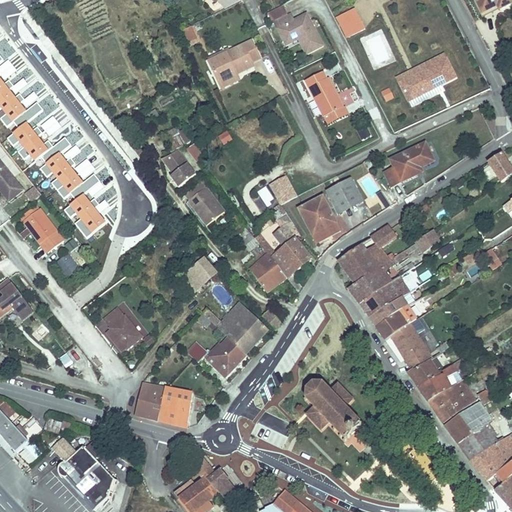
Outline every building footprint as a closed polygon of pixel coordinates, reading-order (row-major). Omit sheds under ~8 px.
[(511,1),(511,0),(477,0),(484,12),(499,5),(501,10),(511,4),(511,1)] [(279,19),(288,15),(284,8),(268,16),(272,23),(274,22),(279,19)] [(355,8),(338,17),(348,38),(366,29),(355,8)] [(291,14),(288,15),(279,19),(274,22),(284,41),(296,34),(299,39),(307,55),(324,46),(310,19),(306,21),(303,16),(294,21),(291,14)] [(191,46),(200,41),(194,28),(184,33),(191,46)] [(287,46),(299,39),(296,34),(284,41),(287,46)] [(209,62),(219,82),(236,74),(253,65),(251,62),(260,57),(251,41),(226,53),(209,62)] [(77,223),(88,238),(107,223),(96,209),(102,204),(97,199),(91,203),(85,195),(103,182),(97,174),(85,184),(72,168),(78,164),(73,158),(67,162),(61,155),(73,145),(67,138),(55,147),(50,141),(45,145),(39,137),(44,133),(40,127),(35,131),(28,123),(45,110),(39,102),(28,111),(22,104),(27,100),(22,94),(17,98),(11,91),(16,86),(11,80),(6,84),(0,76),(0,63),(5,59),(0,53),(0,110),(3,108),(9,115),(3,119),(9,127),(14,122),(20,130),(9,139),(15,146),(21,141),(26,147),(20,152),(26,160),(31,155),(36,161),(42,157),(48,165),(42,169),(48,177),(54,172),(59,179),(54,184),(66,198),(72,194),(77,201),(66,210),(72,218),(78,213),(82,219),(77,223)] [(401,83),(410,100),(441,85),(456,78),(447,59),(435,65),(421,72),(401,83)] [(334,96),(336,95),(327,79),(326,80),(322,73),(305,81),(323,118),(340,110),(334,96)] [(236,74),(219,82),(222,87),(239,79),(236,74)] [(390,88),(380,91),(384,102),(394,99),(390,88)] [(343,109),(336,95),(334,96),(340,110),(343,109)] [(356,129),(362,141),(372,136),(366,124),(356,129)] [(170,148),(173,152),(185,144),(188,143),(185,137),(187,135),(183,129),(165,141),(169,147),(170,148)] [(196,164),(205,158),(196,144),(187,149),(196,164)] [(395,169),(385,173),(391,187),(416,175),(414,171),(421,168),(434,162),(426,144),(391,160),(395,169)] [(175,174),(172,177),(181,188),(197,175),(179,152),(164,160),(175,174)] [(511,169),(501,154),(487,163),(501,183),(511,175),(511,169)] [(0,161),(0,189),(9,201),(23,190),(0,161)] [(278,206),(297,199),(289,176),(270,182),(278,206)] [(327,192),(339,215),(363,203),(351,180),(327,192)] [(227,210),(202,181),(187,195),(211,224),(227,210)] [(32,204),(42,196),(35,187),(25,195),(32,204)] [(265,187),(258,193),(268,205),(275,198),(265,187)] [(380,192),(375,197),(386,208),(391,204),(380,192)] [(313,223),(320,233),(338,224),(324,198),(300,210),(309,226),(313,223)] [(287,215),(279,205),(274,209),(277,212),(281,218),(287,215)] [(29,212),(22,218),(49,254),(65,242),(41,210),(32,216),(29,212)] [(273,215),(281,227),(283,229),(292,222),(287,215),(281,218),(277,212),(273,215)] [(261,236),(255,240),(287,279),(287,280),(312,260),(295,237),(298,234),(292,222),(283,229),(275,236),(285,248),(276,255),(261,236)] [(314,237),(320,233),(313,223),(309,226),(314,237)] [(394,235),(388,228),(371,240),(378,250),(398,236),(396,233),(394,235)] [(438,244),(430,232),(416,243),(424,254),(438,244)] [(82,245),(77,238),(65,247),(70,254),(82,245)] [(378,250),(371,240),(362,246),(376,265),(385,259),(378,250)] [(86,251),(82,245),(70,254),(70,255),(58,264),(68,277),(79,268),(74,261),(86,251)] [(442,258),(455,251),(451,245),(438,252),(442,258)] [(376,265),(362,246),(339,262),(340,264),(356,286),(388,264),(385,259),(376,265)] [(185,258),(193,268),(205,258),(196,248),(185,258)] [(492,248),(481,255),(492,271),(502,265),(492,248)] [(360,306),(391,285),(383,274),(389,269),(392,268),(406,258),(403,253),(388,264),(356,286),(349,291),(358,304),(360,306)] [(258,263),(263,259),(259,254),(254,258),(258,263)] [(463,258),(466,266),(477,262),(474,254),(463,258)] [(287,279),(267,255),(263,259),(258,263),(249,271),(268,294),(287,279)] [(205,258),(193,268),(206,283),(217,273),(218,273),(205,258)] [(206,283),(193,268),(182,277),(195,292),(206,283)] [(0,289),(6,297),(0,301),(0,305),(4,312),(12,305),(22,318),(32,310),(9,279),(0,285),(0,289)] [(403,284),(400,279),(391,285),(360,306),(367,315),(370,320),(400,300),(395,291),(399,287),(403,284)] [(411,286),(406,289),(402,292),(406,297),(410,293),(420,287),(417,282),(411,286)] [(406,289),(403,284),(399,287),(395,291),(400,300),(406,297),(402,292),(406,289)] [(406,297),(400,300),(370,320),(375,327),(376,329),(399,314),(397,310),(414,299),(410,293),(406,297)] [(230,340),(246,355),(269,330),(239,302),(228,314),(230,316),(219,329),(230,340)] [(124,304),(99,324),(122,354),(147,333),(124,304)] [(198,309),(204,314),(208,310),(203,305),(198,309)] [(204,314),(205,315),(217,327),(221,322),(208,310),(204,314)] [(264,317),(276,332),(280,326),(281,324),(270,312),(264,317)] [(405,321),(399,314),(376,329),(384,339),(386,342),(392,338),(409,327),(407,324),(409,322),(406,320),(405,321)] [(192,315),(186,321),(191,325),(197,319),(192,315)] [(410,326),(409,327),(392,338),(395,343),(412,372),(413,370),(414,372),(430,362),(432,361),(410,326)] [(225,378),(247,356),(246,355),(230,340),(221,349),(218,347),(211,355),(210,356),(211,358),(207,362),(222,375),(225,378)] [(187,353),(199,364),(204,359),(209,353),(197,342),(187,353)] [(442,354),(450,348),(447,344),(438,349),(442,354)] [(73,352),(60,356),(65,369),(77,365),(73,352)] [(433,361),(432,361),(430,362),(440,377),(444,376),(442,373),(444,372),(436,359),(433,361)] [(458,363),(462,368),(467,365),(463,360),(458,363)] [(412,372),(408,374),(416,385),(419,389),(440,377),(430,362),(414,372),(413,370),(412,372)] [(440,377),(419,389),(420,391),(429,403),(451,389),(446,381),(457,374),(455,372),(462,368),(458,363),(444,372),(442,373),(444,376),(440,377)] [(91,383),(101,378),(97,370),(87,375),(91,383)] [(451,389),(429,403),(436,413),(468,392),(465,388),(474,382),(471,376),(451,389)] [(348,438),(351,436),(360,428),(361,427),(362,427),(363,426),(362,425),(364,423),(363,422),(361,423),(359,421),(361,419),(359,417),(357,419),(352,414),(354,412),(352,410),(350,412),(346,407),(354,400),(339,385),(331,393),(324,385),(326,383),(324,381),(322,385),(316,384),(315,382),(312,382),(313,386),(311,387),(309,390),(305,389),(305,391),(308,392),(308,399),(305,400),(306,402),(309,401),(316,408),(308,415),(322,430),(330,422),(335,427),(333,429),(334,430),(337,428),(341,433),(339,435),(341,437),(343,435),(346,438),(344,440),(345,441),(347,440),(348,440),(349,439),(348,438)] [(148,418),(148,419),(188,428),(193,393),(143,385),(136,415),(148,418)] [(478,395),(481,400),(493,392),(494,391),(491,387),(478,395)] [(468,392),(436,413),(442,421),(444,424),(478,402),(473,395),(471,397),(468,392)] [(493,392),(481,400),(485,405),(496,397),(493,392)] [(0,443),(13,458),(17,454),(30,443),(26,439),(30,435),(33,427),(31,424),(23,416),(13,425),(0,410),(0,407),(5,403),(0,397),(0,443)] [(480,404),(447,426),(473,463),(500,444),(496,439),(497,438),(493,432),(497,429),(489,416),(480,404)] [(511,427),(499,409),(489,416),(497,429),(493,432),(497,438),(496,439),(500,444),(511,437),(511,436),(511,427)] [(500,444),(473,463),(481,472),(489,482),(499,475),(511,465),(511,450),(510,451),(507,447),(511,444),(510,443),(511,441),(511,439),(511,437),(500,444)] [(73,487),(87,501),(92,507),(96,511),(99,508),(101,511),(106,505),(104,503),(108,499),(113,485),(115,481),(84,448),(65,465),(64,464),(62,465),(60,467),(59,469),(59,472),(60,474),(61,476),(63,478),(65,479),(73,487)] [(204,468),(208,464),(203,457),(198,461),(204,468)] [(205,476),(207,477),(197,485),(192,479),(175,492),(181,499),(182,501),(191,511),(208,511),(215,506),(210,501),(221,492),(228,500),(237,492),(230,483),(229,481),(230,480),(222,470),(217,474),(215,472),(208,464),(204,468),(198,461),(193,466),(202,478),(205,476)] [(511,465),(499,475),(506,485),(511,480),(511,465)] [(511,480),(506,485),(497,492),(511,508),(511,480)] [(308,488),(302,500),(326,511),(334,511),(339,503),(308,488)] [(312,511),(308,508),(307,509),(304,506),(305,506),(287,490),(273,506),(279,511),(312,511)] [(191,511),(182,501),(181,499),(179,501),(180,503),(188,511),(191,511)]
